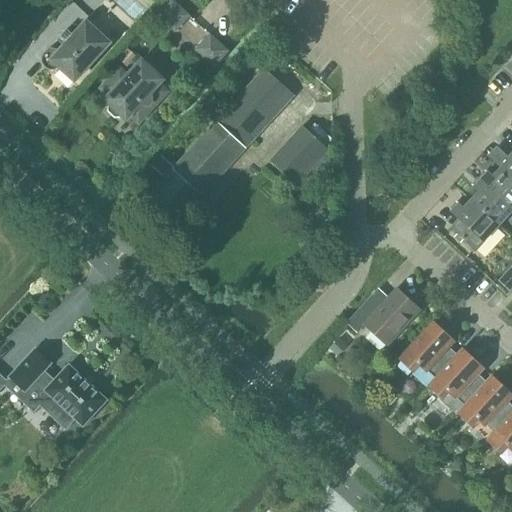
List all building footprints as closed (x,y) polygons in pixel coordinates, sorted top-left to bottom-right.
[(171,2),(157,16),(175,32),(188,18),(171,2)] [(86,23),(74,37),(67,31),(57,41),(64,48),(61,51),(50,49),(44,55),(42,59),(42,65),(45,69),(43,70),(44,71),(45,70),(50,72),(55,72),(60,69),(75,83),(110,45),(86,23)] [(227,53),(209,37),(196,52),(213,68),(227,53)] [(282,51),(274,60),(283,68),(291,59),(282,51)] [(139,125),(168,94),(158,85),(160,82),(142,65),(129,79),(120,70),(101,90),(110,99),(108,102),(111,105),(108,108),(108,113),(115,119),(120,119),(123,116),(126,119),(129,116),(139,125)] [(176,224),(294,97),(264,70),(177,166),(174,163),(172,166),(163,158),(153,169),(164,179),(147,197),(176,224)] [(316,122),(307,131),(302,127),(270,162),(296,187),(329,152),(325,149),(334,139),(316,122)] [(511,157),(501,170),(511,179),(511,157)] [(488,173),(481,181),(511,209),(511,179),(501,170),(494,178),(488,173)] [(479,194),(472,202),(499,226),(511,211),(511,209),(481,181),(473,189),(479,194)] [(459,205),(451,213),(460,220),(451,229),(475,251),(499,226),(472,202),(464,209),(459,205)] [(511,268),(499,282),(511,292),(511,291),(511,268)] [(372,296),(346,324),(357,334),(365,326),(387,346),(420,311),(397,290),(382,305),(372,296)] [(433,323),(400,359),(414,372),(411,375),(427,389),(429,387),(458,356),(448,348),(453,342),(433,323)] [(35,350),(10,377),(25,392),(35,382),(49,395),(40,405),(66,429),(75,419),(83,427),(107,401),(69,366),(54,382),(44,372),(50,365),(35,350)] [(458,356),(429,387),(442,399),(440,401),(456,416),(459,414),(465,407),(487,383),(478,375),(483,369),(462,351),(458,356)] [(465,407),(459,414),(472,427),(479,420),(485,426),(495,434),(511,415),(511,406),(507,402),(511,396),(492,378),(487,383),(465,407)] [(511,415),(495,434),(488,441),(502,454),(508,447),(511,450),(511,415)]
